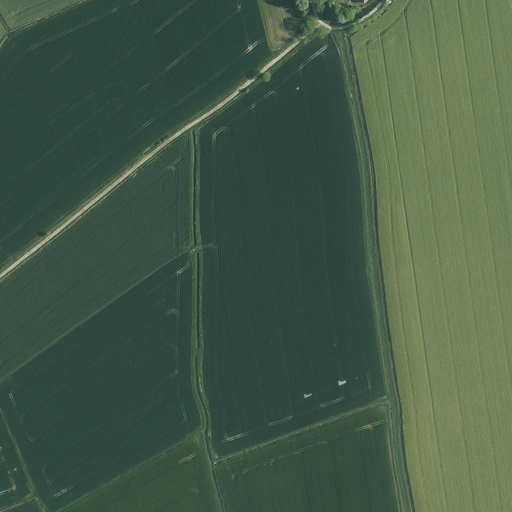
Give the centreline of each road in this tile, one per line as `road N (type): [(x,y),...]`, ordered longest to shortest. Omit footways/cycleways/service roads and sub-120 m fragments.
road 1 (track): [(406,511),(364,156),(339,26)]
road 2 (track): [(0,278),(317,23)]
